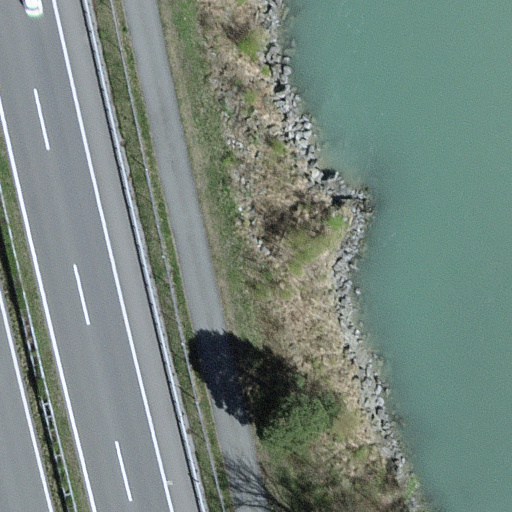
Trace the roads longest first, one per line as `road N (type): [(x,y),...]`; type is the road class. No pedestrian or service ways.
road 1 (motorway): [(134,511),(17,0)]
road 2 (unclassified): [(140,0),(253,511)]
